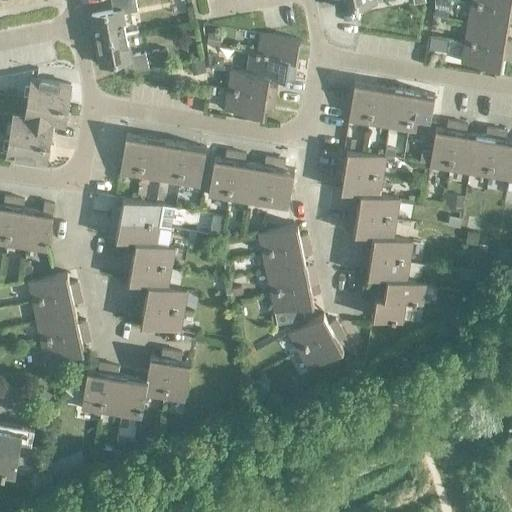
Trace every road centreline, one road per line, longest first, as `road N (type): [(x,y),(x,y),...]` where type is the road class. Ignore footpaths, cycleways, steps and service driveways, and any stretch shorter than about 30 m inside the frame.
road 1 (residential): [(304,138),(94,106)]
road 2 (residential): [(320,58),(511,86)]
road 3 (residential): [(363,303),(338,297),(316,229),(304,138)]
road 4 (residential): [(104,348),(73,184)]
